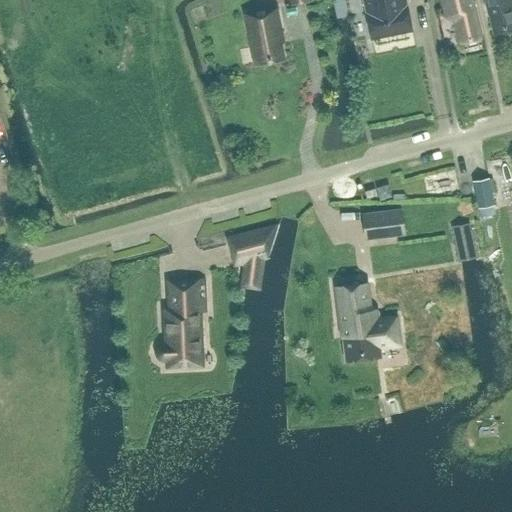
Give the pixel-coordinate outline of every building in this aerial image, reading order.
[(405,0),(363,0),(373,40),(413,30),(405,0)] [(482,38),(473,0),(442,0),(447,17),(455,22),(460,43),(482,38)] [(511,24),(511,11),(509,0),(487,0),(494,29),(511,24)] [(246,15),(257,66),(286,60),(281,35),(282,35),(277,8),(246,15)] [(446,172),(431,176),(435,192),(450,188),(446,172)] [(473,181),(478,207),(494,204),(490,178),(473,181)] [(369,193),(370,200),(380,198),(379,191),(369,193)] [(401,208),(361,213),(364,239),(404,234),(401,208)] [(276,223),(225,236),(232,267),(233,267),(239,265),(240,265),(241,266),(242,267),(241,268),(238,285),(238,286),(238,287),(239,288),(244,288),(259,291),(260,290),(261,290),(261,289),(265,259),(267,259),(278,225),(278,224),(277,223),(276,223)] [(466,225),(446,228),(450,248),(469,244),(466,225)] [(362,268),(386,266),(385,247),(361,248),(362,268)] [(169,362),(169,367),(203,365),(201,321),(198,321),(197,312),(205,312),(204,281),(171,282),(172,311),(167,311),(168,344),(166,344),(162,345),(159,349),(158,353),(159,358),(163,361),(167,362),(169,362)] [(338,288),(347,362),(382,358),(380,341),(400,338),(398,318),(378,320),(377,310),(371,306),(369,285),(338,288)] [(373,403),(378,418),(396,412),(391,397),(373,403)]
